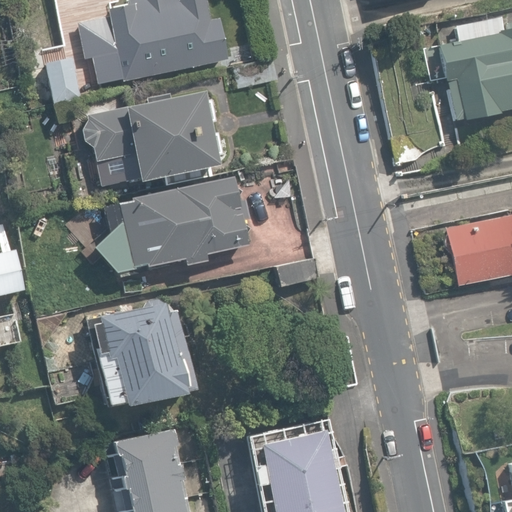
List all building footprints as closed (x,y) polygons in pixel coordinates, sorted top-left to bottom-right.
[(90,57),(95,84),(121,79),(121,81),(225,59),(216,16),(208,18),(204,0),(125,0),(126,3),(105,8),(106,15),(74,21),(82,59),(90,57)] [(460,117),(461,120),(499,113),(498,110),(511,106),(511,20),(504,22),(505,28),(497,29),(497,32),(489,34),(485,18),(451,24),(454,40),(436,43),(451,119),(460,117)] [(69,57),(41,63),(51,106),(78,99),(69,57)] [(231,65),(236,87),(275,79),(271,57),(231,65)] [(100,159),(106,183),(135,177),(136,180),(214,165),(212,154),(219,152),(215,131),(207,133),(205,121),(211,119),(207,99),(202,100),(200,90),(167,97),(166,93),(143,97),(144,102),(83,114),(84,119),(79,128),(81,140),(90,147),(93,160),(100,159)] [(390,137),(395,163),(416,159),(415,133),(390,137)] [(87,184),(88,170),(76,169),(75,183),(87,184)] [(236,199),(231,177),(100,207),(106,231),(89,247),(114,276),(129,273),(128,270),(141,267),(141,269),(179,260),(180,266),(205,260),(203,255),(246,245),(241,222),(248,221),(243,198),(236,199)] [(442,226),(453,284),(511,273),(511,225),(510,213),(442,226)] [(307,235),(267,243),(271,265),(273,265),(312,258),(307,235)] [(0,292),(20,289),(11,248),(0,250),(0,292)] [(315,277),(312,258),(273,265),(277,285),(315,277)] [(118,400),(119,404),(192,387),(174,309),(166,311),(164,303),(155,298),(144,299),(140,304),(94,314),(95,321),(87,323),(94,352),(92,352),(103,403),(118,400)] [(0,344),(19,340),(13,313),(0,315),(0,344)] [(180,511),(175,480),(180,479),(177,463),(171,464),(168,446),(172,445),(169,427),(113,438),(127,511),(180,511)] [(255,442),(268,511),(339,511),(323,428),(255,442)] [(511,511),(511,460),(507,462),(511,485),(511,498),(497,501),(499,511),(511,511)] [(98,511),(92,483),(37,495),(40,511),(98,511)]
